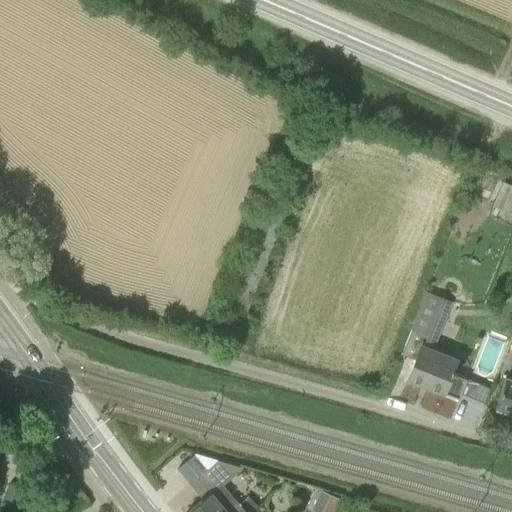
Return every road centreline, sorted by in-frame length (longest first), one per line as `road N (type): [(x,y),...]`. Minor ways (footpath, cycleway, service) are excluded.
road 1 (unclassified): [(511,444),(122,335),(0,289)]
road 2 (tertiary): [(511,107),(263,0)]
road 3 (tertiary): [(141,511),(0,319)]
